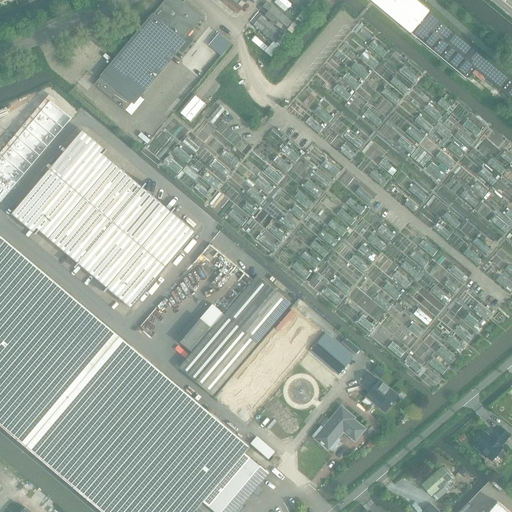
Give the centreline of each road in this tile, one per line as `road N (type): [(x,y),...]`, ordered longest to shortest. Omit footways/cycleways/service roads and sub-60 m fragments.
road 1 (unknown): [(218,14),(133,121),(41,35)]
road 2 (residential): [(331,511),(511,361)]
road 3 (unclassified): [(0,54),(116,0)]
